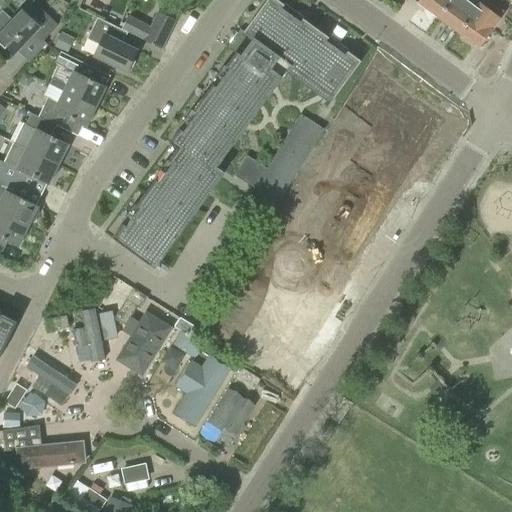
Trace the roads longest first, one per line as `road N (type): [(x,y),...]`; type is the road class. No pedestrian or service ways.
road 1 (residential): [(260,493),(501,116)]
road 2 (residential): [(73,234),(131,133),(232,0)]
road 3 (residential): [(73,234),(168,295),(221,209)]
road 4 (residential): [(501,116),(342,0)]
road 5 (residential): [(260,493),(142,423)]
